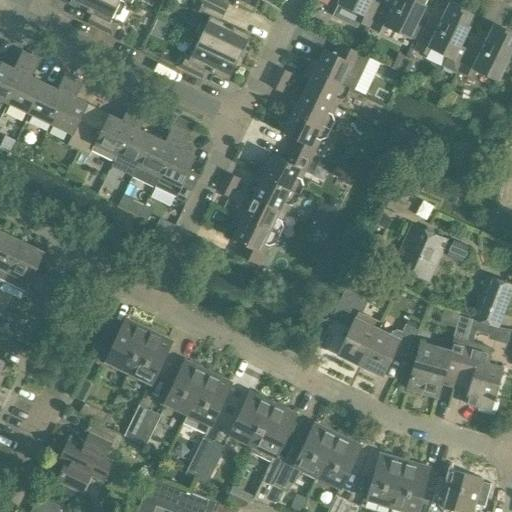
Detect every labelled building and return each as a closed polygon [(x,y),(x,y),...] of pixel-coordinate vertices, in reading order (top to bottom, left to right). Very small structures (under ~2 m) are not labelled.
[(70,0),(69,3),(91,14),(86,23),(112,36),(118,24),(110,21),(119,0),(70,0)] [(209,17),(199,38),(239,57),(250,34),(221,20),(225,11),(202,0),(198,0),(194,10),(209,17)] [(202,0),(225,11),(230,1),(252,11),(257,0),(202,0)] [(339,0),(338,3),(361,14),(357,22),(370,29),(382,2),(378,0),(339,0)] [(383,0),(382,2),(370,29),(382,34),(385,27),(410,39),(410,38),(417,41),(423,28),(414,24),(424,5),(421,4),(422,0),(383,0)] [(465,25),(470,14),(449,3),(445,11),(434,6),(423,28),(417,41),(413,50),(426,56),(429,49),(447,57),(442,67),(456,74),(458,71),(467,51),(458,46),(468,27),(465,25)] [(480,28),(469,52),(467,51),(458,71),(470,77),(474,69),(496,79),(511,48),(509,47),(511,39),(511,33),(493,25),(490,33),(480,28)] [(175,66),(201,79),(205,69),(228,80),(239,57),(199,38),(189,59),(181,55),(175,66)] [(312,59),(308,68),(350,88),(355,91),(370,58),(338,43),(333,54),(323,49),(317,61),(312,59)] [(34,48),(31,55),(40,60),(43,52),(34,48)] [(0,100),(7,104),(31,55),(21,51),(13,68),(0,61),(0,100)] [(40,60),(31,55),(7,104),(28,115),(44,83),(31,77),(40,60)] [(278,67),(273,76),(287,83),(292,73),(278,67)] [(303,91),(332,105),(337,107),(341,98),(346,97),(350,88),(308,68),(303,77),(308,79),(303,91)] [(56,89),(44,83),(28,115),(50,125),(74,76),(65,72),(56,89)] [(83,81),(74,76),(50,125),(72,136),(67,146),(78,151),(90,125),(80,120),(87,104),(74,98),(83,81)] [(282,93),(287,83),(273,76),(268,86),(282,93)] [(337,107),(332,105),(303,91),(297,102),(292,100),(288,109),(330,129),(334,121),(332,117),(337,107)] [(129,103),(138,108),(142,100),(133,95),(129,103)] [(151,104),(142,100),(138,108),(147,112),(151,104)] [(100,130),(90,125),(78,151),(86,155),(89,156),(92,150),(113,160),(115,156),(138,108),(129,103),(121,121),(108,114),(100,130)] [(147,112),(138,108),(115,156),(136,167),(152,135),(139,129),(147,112)] [(292,138),(287,148),(311,160),(321,139),(326,138),(330,129),(288,109),(283,118),(288,120),(282,133),(292,138)] [(164,142),(152,135),(136,167),(158,177),(185,121),(177,116),(164,142)] [(175,197),(186,203),(198,177),(188,172),(195,157),(182,150),(194,125),(185,121),(158,177),(159,178),(157,183),(159,189),(175,197)] [(251,170),(257,173),(256,174),(299,194),(303,186),(301,180),(311,160),(287,148),(282,159),(272,154),(266,167),(255,161),(251,170)] [(227,172),(222,182),(235,189),(240,179),(227,172)] [(257,185),(252,196),(286,213),(290,204),(295,202),(299,194),(256,174),(252,183),(257,185)] [(417,194),(423,181),(411,175),(404,188),(417,194)] [(231,198),(235,189),(222,182),(218,191),(231,198)] [(130,198),(123,195),(118,205),(125,208),(130,198)] [(241,205),(237,214),(279,235),(283,227),(281,222),(286,213),(252,196),(246,208),(241,205)] [(329,201),(326,207),(335,211),(337,205),(329,201)] [(152,209),(144,205),(141,213),(148,216),(152,209)] [(327,233),(337,213),(320,205),(310,225),(327,233)] [(391,220),(384,213),(379,224),(386,228),(391,220)] [(279,235),(237,214),(232,224),(237,226),(231,239),(241,243),(236,254),(261,266),(270,245),(274,244),(279,235)] [(444,249),(448,251),(446,256),(462,263),(469,247),(453,240),(451,245),(447,243),(448,239),(411,223),(392,266),(429,283),(444,249)] [(0,231),(0,278),(4,280),(22,242),(0,231)] [(25,290),(24,293),(48,305),(60,280),(36,268),(44,252),(22,242),(4,280),(25,290)] [(470,317),(472,318),(480,321),(494,326),(497,327),(511,288),(511,285),(486,276),(470,317)] [(366,301),(354,295),(341,323),(350,328),(337,354),(360,365),(381,322),(369,317),(373,308),(364,304),(366,301)] [(470,319),(459,316),(449,350),(420,341),(407,388),(437,397),(441,382),(452,385),(466,341),(472,318),(470,317),(470,319)] [(98,342),(91,355),(128,373),(148,329),(125,318),(111,348),(98,342)] [(472,318),(466,341),(474,344),(477,332),(491,336),(494,326),(480,321),(472,318)] [(381,323),(381,322),(360,365),(381,376),(394,350),(405,355),(419,326),(407,320),(402,332),(397,330),(389,333),(379,328),(381,323)] [(151,384),(172,341),(148,329),(128,373),(151,384)] [(487,363),(491,349),(474,344),(466,341),(452,385),(468,389),(464,403),(491,410),(503,368),(487,363)] [(208,371),(184,360),(163,405),(186,416),(208,371)] [(206,434),(231,382),(208,371),(186,416),(183,423),(206,434)] [(251,447),(273,403),(249,391),(228,436),(251,447)] [(79,414),(91,420),(102,425),(108,414),(84,402),(79,414)] [(273,403),(251,447),(249,452),(270,462),(272,457),(275,459),(296,414),(273,403)] [(124,436),(135,441),(150,410),(139,405),(124,436)] [(160,415),(150,410),(135,441),(146,446),(160,415)] [(124,436),(102,425),(91,420),(85,433),(89,435),(83,447),(68,440),(59,459),(65,462),(56,481),(58,482),(54,491),(76,501),(80,492),(82,494),(91,476),(102,482),(113,461),(106,457),(110,447),(117,451),(124,436)] [(337,434),(314,422),(299,453),(291,449),(279,472),(290,477),(284,491),(286,492),(302,472),(316,478),(337,434)] [(339,490),(361,445),(337,434),(316,478),(339,490)] [(185,474),(196,479),(214,441),(204,436),(185,474)] [(225,447),(214,441),(196,479),(207,485),(225,447)] [(404,460),(379,453),(366,501),(391,508),(404,460)] [(420,499),(429,467),(404,460),(391,508),(404,511),(427,511),(431,502),(420,499)] [(263,504),(279,472),(268,467),(252,501),(263,504)] [(427,511),(448,511),(449,510),(457,511),(472,511),(482,478),(453,470),(450,480),(438,477),(431,502),(427,511)] [(290,477),(279,472),(263,504),(275,508),(284,491),(290,477)] [(151,477),(141,500),(136,511),(154,511),(157,505),(174,511),(212,511),(216,502),(151,477)] [(327,511),(342,511),(348,501),(336,495),(327,511)] [(39,496),(34,506),(45,511),(58,511),(61,507),(39,496)] [(357,511),(360,506),(348,501),(342,511),(357,511)] [(236,511),(238,509),(218,502),(214,511),(236,511)]
